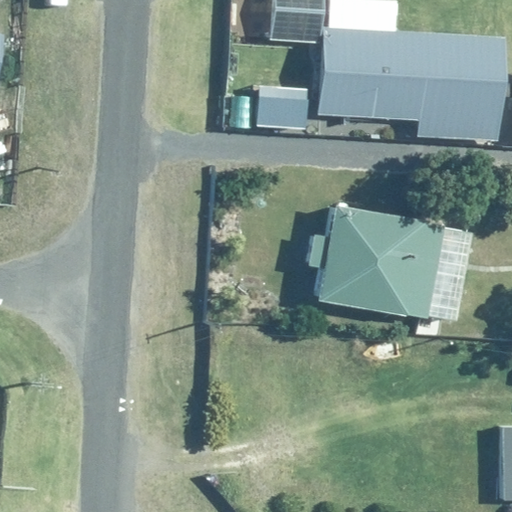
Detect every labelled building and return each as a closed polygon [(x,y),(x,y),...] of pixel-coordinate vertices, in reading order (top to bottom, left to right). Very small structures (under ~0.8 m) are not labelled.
[(302,0),(255,0),(253,38),(299,42),(302,0)] [(480,139),(486,38),(305,28),(300,116),(402,122),(401,134),(480,139)] [(511,70),(501,70),(499,142),(511,142),(511,70)] [(289,88),(240,86),(239,127),(288,129),(289,88)] [(446,321),(463,225),(313,198),(306,235),(295,233),(289,266),(307,269),(303,295),(446,321)] [(511,427),(486,428),(489,503),(511,501),(511,427)]
